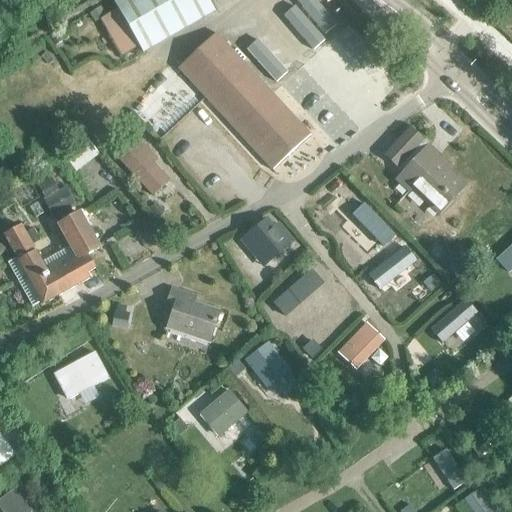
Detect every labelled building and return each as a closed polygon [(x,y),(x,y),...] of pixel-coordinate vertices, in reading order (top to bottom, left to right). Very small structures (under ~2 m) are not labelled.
[(139,47),(143,55),(215,13),(207,0),(118,0),(113,3),(117,10),(99,20),(121,57),(139,47)] [(177,70),(273,173),(311,137),(215,35),(177,70)] [(438,215),(464,188),(437,162),(440,159),(409,129),(384,156),(397,168),(399,166),(404,171),(395,181),(408,193),(411,189),(438,215)] [(145,138),(141,142),(132,133),(111,153),(152,197),(170,182),(154,164),(158,161),(150,152),(155,148),(145,138)] [(65,188),(58,192),(51,179),(37,186),(45,199),(43,200),(54,219),(76,207),(65,188)] [(86,255),(87,256),(99,249),(78,213),(56,225),(69,247),(76,260),(86,255)] [(287,247),(266,221),(241,241),(256,259),(261,254),(268,262),(277,254),(278,255),(287,247)] [(52,274),(45,261),(42,262),(32,245),(40,241),(33,229),(26,233),(21,226),(3,236),(43,307),(59,298),(48,277),(52,274)] [(511,246),(501,256),(511,267),(511,266),(511,246)] [(96,271),(87,256),(86,255),(76,260),(69,247),(45,261),(52,274),(48,277),(59,298),(91,280),(89,275),(96,271)] [(445,260),(460,275),(473,263),(458,247),(445,260)] [(169,327),(208,339),(217,310),(193,303),(195,297),(170,290),(165,307),(174,310),(169,327)] [(455,304),(425,333),(436,345),(467,316),(455,304)] [(366,324),(338,354),(356,371),(384,341),(366,324)] [(244,359),(265,387),(288,369),(267,341),(244,359)] [(53,375),(67,402),(109,379),(95,353),(53,375)] [(228,390),(199,415),(219,438),(248,413),(228,390)] [(511,398),(503,405),(508,412),(510,411),(511,414),(511,398)] [(0,467),(15,456),(0,436),(0,467)] [(271,461),(278,471),(292,461),(284,451),(271,461)] [(409,452),(388,466),(394,474),(415,461),(409,452)] [(0,500),(0,509),(2,511),(39,511),(20,485),(0,500)]
